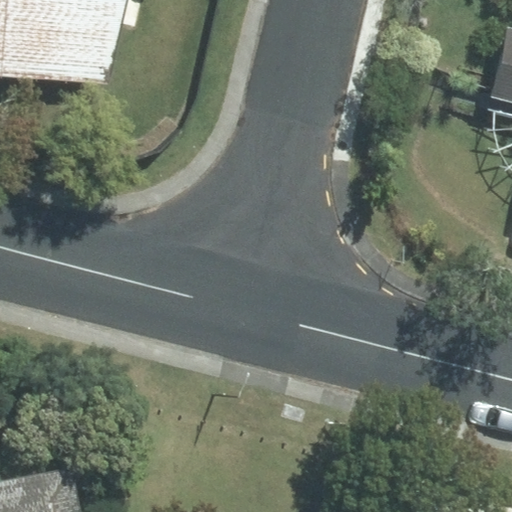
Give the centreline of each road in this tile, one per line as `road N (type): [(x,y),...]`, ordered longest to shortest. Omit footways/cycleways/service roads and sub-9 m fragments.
road 1 (residential): [(241,311),(315,0)]
road 2 (tertiary): [(511,379),(241,311)]
road 3 (tertiary): [(241,311),(0,249)]
